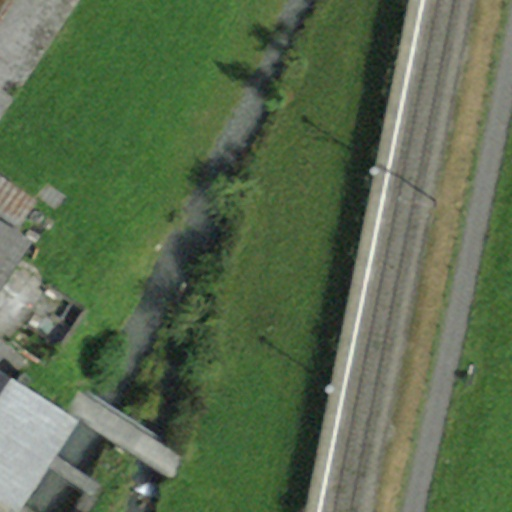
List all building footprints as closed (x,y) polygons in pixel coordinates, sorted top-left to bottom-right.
[(0,0),(0,109),(72,0),(0,0)] [(0,250),(33,202),(0,179),(0,250)] [(0,390),(8,379),(0,373),(0,390)] [(8,379),(0,390),(0,494),(15,504),(71,420),(8,379)] [(212,393),(199,444),(231,452),(244,402),(212,393)]
